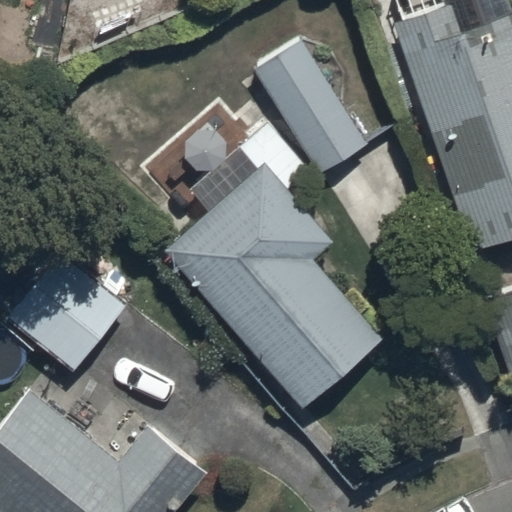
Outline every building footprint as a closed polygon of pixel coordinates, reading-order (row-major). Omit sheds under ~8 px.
[(511,241),(511,0),(428,0),(432,10),(394,23),(473,255),(511,241)] [(301,36),(252,65),(313,169),(363,139),(301,36)] [(275,180),(298,160),(268,125),(236,153),(254,173),(163,252),(302,411),(382,341),(314,262),(332,246),(275,180)] [(60,254),(10,320),(79,373),(130,308),(60,254)] [(511,281),(492,287),(511,353),(511,281)] [(33,394),(0,434),(0,511),(184,511),(214,476),(150,425),(119,463),(33,394)]
